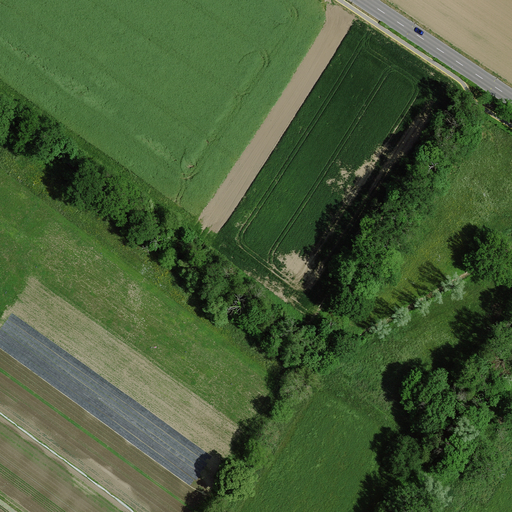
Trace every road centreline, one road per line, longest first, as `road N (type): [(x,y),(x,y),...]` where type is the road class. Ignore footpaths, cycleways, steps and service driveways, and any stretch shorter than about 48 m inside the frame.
road 1 (tertiary): [(511,97),(365,0)]
road 2 (track): [(198,511),(283,377)]
